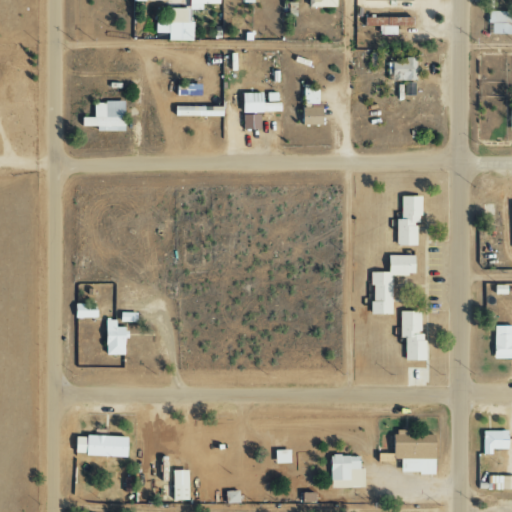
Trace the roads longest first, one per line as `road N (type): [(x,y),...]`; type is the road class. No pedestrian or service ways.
road 1 (residential): [(52,511),(57,0)]
road 2 (residential): [(511,162),(0,159)]
road 3 (tertiary): [(458,511),(458,0)]
road 4 (residential): [(511,396),(54,391)]
